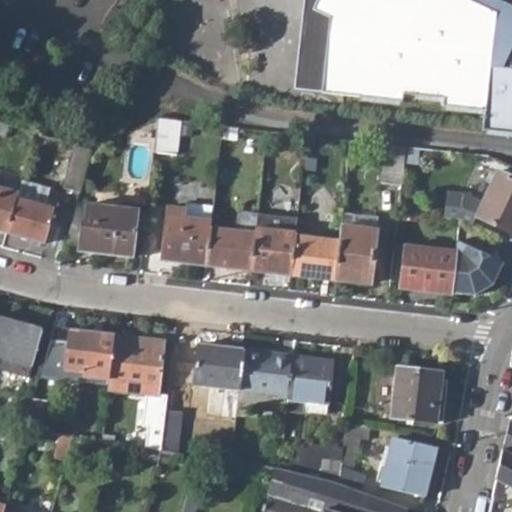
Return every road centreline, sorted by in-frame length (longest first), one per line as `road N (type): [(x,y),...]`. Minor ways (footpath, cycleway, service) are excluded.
road 1 (residential): [(0,272),(68,289),(508,340)]
road 2 (residential): [(508,340),(467,511)]
